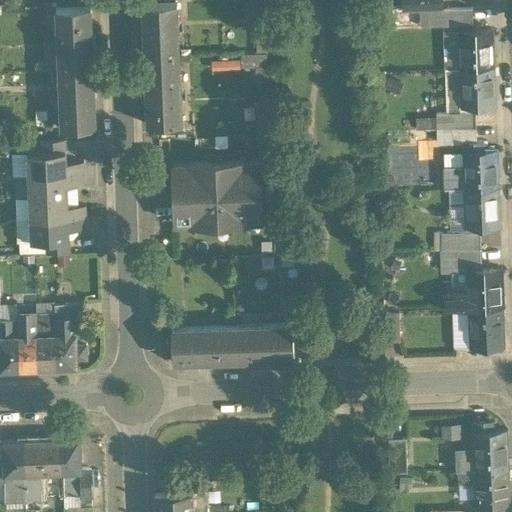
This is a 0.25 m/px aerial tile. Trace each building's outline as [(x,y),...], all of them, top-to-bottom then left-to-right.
[(440,0),(400,0),(401,11),(419,11),(441,10),(440,0)] [(176,5),(142,6),(147,126),(181,125),(176,5)] [(90,8),(55,10),(60,130),(95,128),(90,8)] [(441,10),(419,11),(420,28),(472,26),(471,9),(441,10)] [(492,31),(458,32),(459,70),(493,68),(492,31)] [(228,51),(228,70),(255,70),(255,51),(228,51)] [(206,64),(206,73),(219,73),(219,64),(206,64)] [(493,68),(459,70),(461,108),(495,107),(493,68)] [(475,113),(435,114),(436,130),(440,130),(442,130),(475,129),(475,113)] [(441,142),(440,130),(436,130),(419,131),(419,144),(441,142)] [(258,132),(232,133),(232,147),(259,146),(258,132)] [(64,140),(40,141),(41,153),(65,152),(64,140)] [(483,143),(462,144),(462,152),(483,152),(483,143)] [(66,148),(66,160),(85,160),(85,148),(66,148)] [(483,152),(462,152),(464,190),(498,189),(496,151),(483,152)] [(41,153),(26,153),(27,176),(83,174),(83,162),(65,163),(65,152),(41,153)] [(243,162),(188,164),(189,166),(173,166),(175,223),(189,223),(189,225),(246,223),(246,221),(260,221),(258,163),(243,164),(243,162)] [(83,174),(27,176),(28,198),(66,197),(66,187),(84,186),(83,174)] [(498,189),(464,190),(465,228),(499,227),(498,189)] [(66,197),(28,198),(29,220),(85,218),(84,206),(67,207),(66,197)] [(85,218),(29,220),(29,243),(44,242),(68,242),(68,230),(85,230),(85,218)] [(480,250),(480,233),(441,234),(441,251),(480,250)] [(68,242),(44,242),(45,255),(56,254),(69,254),(68,242)] [(480,250),(441,251),(442,273),(451,272),(453,311),(468,310),(467,272),(481,272),(480,250)] [(69,267),(69,254),(56,254),(57,268),(69,267)] [(481,272),(467,272),(468,310),(502,309),(501,271),(481,272)] [(79,304),(54,305),(54,320),(59,319),(59,318),(74,318),(74,319),(80,319),(79,304)] [(54,320),(54,305),(35,306),(36,335),(55,335),(54,320)] [(502,309),(468,310),(470,348),(504,347),(502,309)] [(468,310),(453,311),(455,349),(470,348),(468,310)] [(397,314),(383,314),(384,342),(398,341),(397,314)] [(74,318),(59,318),(59,319),(54,320),(55,335),(74,334),(74,319),(74,318)] [(17,320),(0,320),(0,369),(19,369),(18,336),(17,320)] [(291,324),(171,329),(173,363),(293,358),(291,324)] [(74,334),(55,335),(56,368),(75,367),(75,360),(75,346),(74,334)] [(36,335),(18,336),(19,369),(37,368),(36,335)] [(55,335),(36,335),(37,368),(56,368),(55,335)] [(85,346),(75,346),(75,360),(86,360),(85,346)] [(459,420),(440,423),(442,437),(462,434),(459,420)] [(493,423),(472,424),(472,433),(493,432),(493,423)] [(387,429),(373,430),(373,441),(387,440),(387,429)] [(493,432),(472,433),(474,471),(508,469),(507,431),(493,432)] [(59,439),(40,440),(42,473),(60,472),(59,439)] [(79,439),(59,439),(60,472),(73,471),(80,471),(80,470),(79,439)] [(405,439),(387,440),(389,473),(406,473),(405,439)] [(40,440),(22,441),(23,473),(42,473),(40,440)] [(22,441),(2,442),(2,461),(0,460),(0,485),(3,485),(4,497),(24,496),(23,473),(22,441)] [(508,469),(474,471),(475,508),(496,508),(509,507),(508,469)] [(90,470),(80,470),(80,471),(80,477),(79,477),(80,499),(91,498),(90,470)] [(73,471),(62,472),(62,496),(75,497),(74,477),(73,477),(73,471)] [(192,511),(191,493),(154,495),(155,511),(192,511)]
